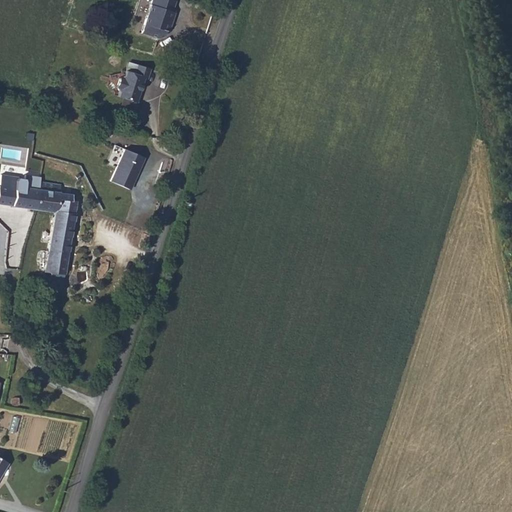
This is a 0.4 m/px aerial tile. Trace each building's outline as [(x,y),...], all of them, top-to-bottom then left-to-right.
[(180,11),(183,0),(182,0),(159,0),(158,6),(161,7),(159,14),(155,16),(150,34),(168,39),(173,37),(177,22),(181,20),(183,12),(180,11)] [(151,77),(154,67),(142,63),(139,72),(130,69),(129,74),(124,76),(121,85),(124,91),(123,95),(142,101),(148,76),(151,77)] [(149,156),(129,150),(119,183),(139,189),(149,156)] [(0,203),(15,206),(20,175),(3,173),(2,184),(0,183),(0,203)] [(15,206),(40,210),(44,179),(20,175),(15,206)] [(75,197),(76,192),(63,191),(64,183),(44,179),(40,210),(57,212),(52,251),(53,252),(50,273),(54,273),(53,282),(65,283),(79,199),(75,197)] [(34,315),(33,324),(41,325),(42,316),(34,315)] [(0,407),(5,408),(5,405),(9,384),(0,383),(0,407)] [(21,473),(0,466),(0,498),(12,502),(21,473)]
